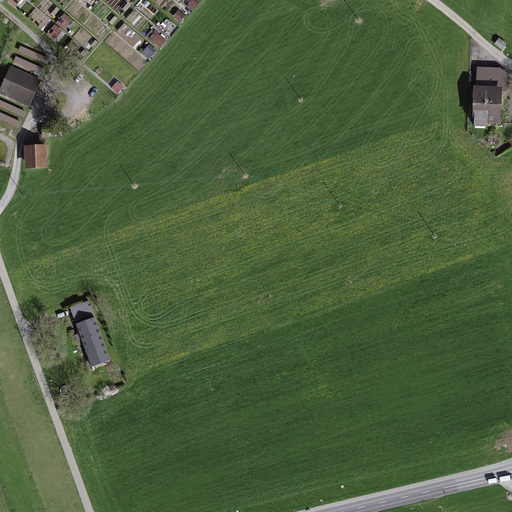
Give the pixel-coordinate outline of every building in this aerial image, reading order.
[(18,10),(25,0),(9,0),(8,2),(18,10)] [(65,14),(47,35),(55,42),(74,22),(65,14)] [(501,73),(477,70),(476,128),(507,127),(509,81),(501,73)] [(37,87),(11,76),(2,96),(29,108),(37,87)] [(50,148),(29,150),(31,172),(52,170),(50,148)] [(70,307),(74,320),(94,315),(90,301),(70,307)] [(100,320),(79,328),(94,371),(116,364),(100,320)]
